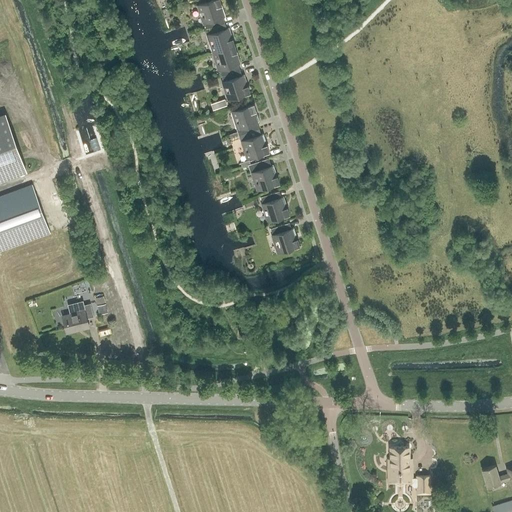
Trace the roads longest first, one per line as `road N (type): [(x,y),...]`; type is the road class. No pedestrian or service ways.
road 1 (unclassified): [(376,405),(246,0)]
road 2 (tertiary): [(325,403),(0,390)]
road 3 (track): [(147,398),(137,334),(81,170),(58,161)]
road 4 (tertiary): [(376,405),(511,402)]
